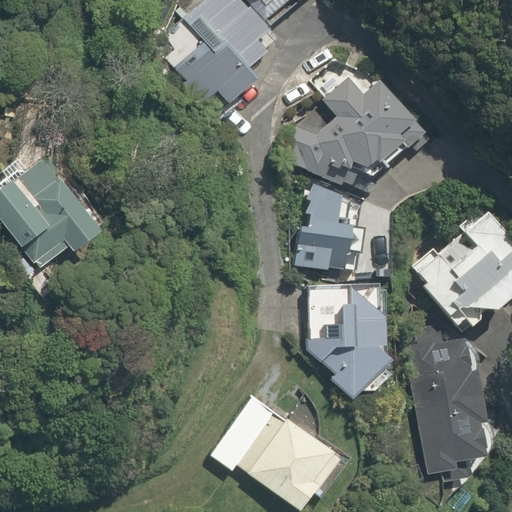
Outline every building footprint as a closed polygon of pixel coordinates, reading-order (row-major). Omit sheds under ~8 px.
[(268,30),(239,0),(210,0),(195,15),(222,43),(249,72),(280,43),(268,30)] [(239,0),(268,30),(299,0),(239,0)] [(229,108),(258,81),(249,72),(222,43),(210,54),(178,20),(150,46),(202,101),(213,91),(229,108)] [(350,196),(425,136),(382,82),(364,97),(346,74),(318,96),(336,118),(289,159),(350,196)] [(53,158),(0,190),(0,237),(27,282),(101,236),(53,158)] [(363,200),(303,193),(294,268),(341,273),(343,254),(357,255),(363,200)] [(511,280),(511,242),(485,210),(412,270),(464,332),(491,310),(494,313),(511,298),(511,288),(508,284),(511,280)] [(385,292),(308,288),(305,349),(349,399),(389,364),(382,355),(385,292)] [(441,321),(408,325),(416,399),(421,398),(426,443),(419,444),(422,473),(457,469),(456,458),(485,454),(476,372),(466,373),(463,344),(443,346),(441,321)] [(236,464),(303,511),(314,496),(319,499),(347,462),(252,394),(209,453),(232,470),(236,464)]
